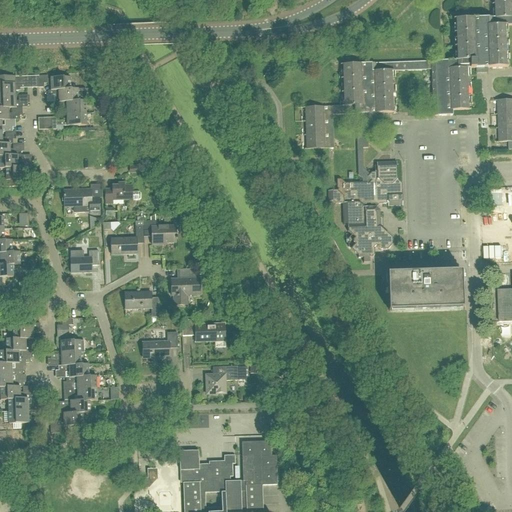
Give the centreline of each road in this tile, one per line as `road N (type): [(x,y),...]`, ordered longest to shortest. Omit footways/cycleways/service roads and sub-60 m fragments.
road 1 (residential): [(511,454),(510,404),(478,367),(472,181),(484,170),(511,169)]
road 2 (tertiary): [(0,40),(248,32)]
road 3 (residential): [(0,466),(107,442),(121,417)]
road 4 (tertiary): [(248,32),(308,30),(370,0)]
